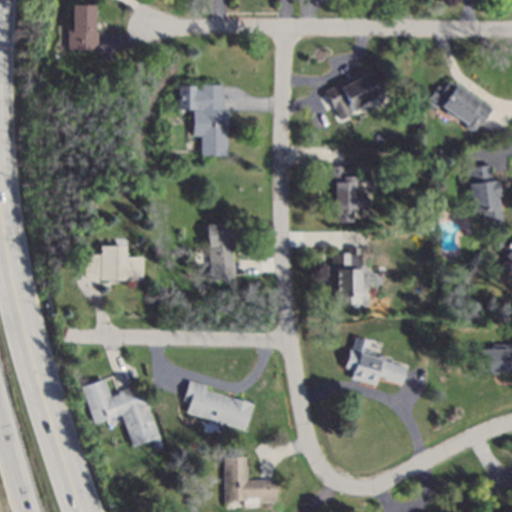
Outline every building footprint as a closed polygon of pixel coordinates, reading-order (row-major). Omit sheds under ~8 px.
[(92,30),(96,30),(96,49),(66,49),(66,23),(69,23),(69,4),(93,4),(92,30)] [(375,80),(377,79),(383,91),(350,109),(347,103),(346,104),(350,113),(339,119),(333,107),(331,108),(322,91),(353,74),(355,78),(370,70),(375,80)] [(455,85),(456,83),(491,108),(480,125),(477,123),(473,128),(469,129),(465,126),(464,123),(428,97),(436,86),(441,90),(448,81),(455,85)] [(220,93),(222,93),(222,109),(225,109),(225,154),(198,154),(198,135),(191,135),(191,109),(194,109),(194,108),(176,107),(176,84),(194,84),(194,88),(200,88),(200,83),(220,83),(220,93)] [(492,179),(497,178),(501,219),(483,222),(481,211),(471,212),(466,167),(490,164),(492,179)] [(345,176),(352,176),(352,181),(354,181),(354,211),(351,211),(351,220),(334,220),(334,211),(329,211),(329,183),(327,183),(327,166),(345,166),(345,176)] [(233,251),(230,251),(233,277),(210,279),(205,224),(230,222),(233,251)] [(511,271),(509,275),(498,265),(506,257),(499,251),(511,237),(511,271)] [(123,254),(124,254),(124,256),(142,257),(141,279),(98,279),(98,276),(84,275),(84,254),(99,254),(99,245),(123,246),(123,254)] [(359,275),(370,275),(370,286),(366,286),(366,296),(359,296),(359,303),(334,303),(334,292),(330,292),(330,252),(347,252),(347,247),(359,247),(359,275)] [(368,340),(366,348),(374,350),(372,357),(376,358),(377,354),(390,358),(389,362),(405,366),(400,384),(383,379),(384,377),(376,375),(374,384),(349,378),(352,369),(343,367),(348,349),(350,349),(354,336),(368,340)] [(511,371),(475,371),(475,349),(491,349),(491,344),(511,344),(511,371)] [(109,397),(117,393),(116,391),(133,385),(138,397),(141,395),(160,447),(155,449),(151,438),(131,446),(119,414),(93,423),(79,387),(102,378),(109,397)] [(205,386),(204,389),(250,403),(242,429),(185,412),(188,401),(181,399),(187,381),(205,386)] [(244,465),(245,465),(245,479),(275,479),(275,500),(257,500),(257,506),(242,506),(242,499),(237,500),(237,502),(223,502),(222,456),(244,456),(244,465)] [(511,511),(491,511),(511,504),(510,501),(511,500),(511,511)]
